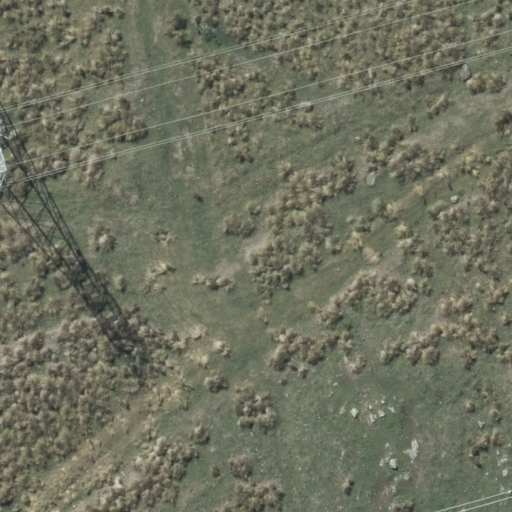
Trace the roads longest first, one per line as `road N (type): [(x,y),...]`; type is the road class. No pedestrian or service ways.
road 1 (track): [(0,215),(113,274),(175,259),(219,265),(234,334),(294,351),(360,318),(511,203)]
road 2 (track): [(145,0),(203,258)]
